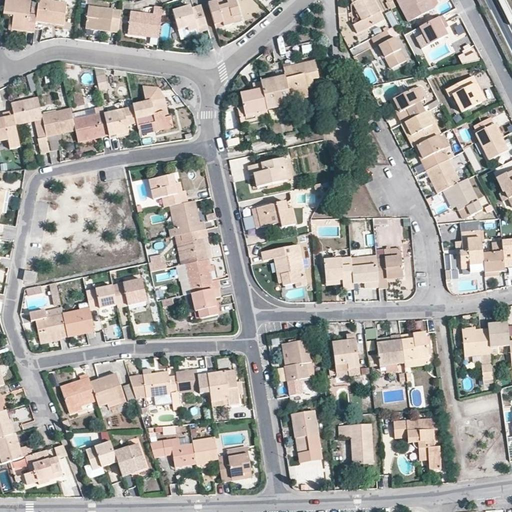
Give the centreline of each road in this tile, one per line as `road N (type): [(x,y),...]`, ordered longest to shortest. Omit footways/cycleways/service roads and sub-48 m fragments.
road 1 (residential): [(25,361),(5,309),(38,177),(207,140)]
road 2 (residential): [(252,343),(126,346),(25,361)]
road 3 (residential): [(2,74),(52,51),(145,63),(211,82)]
road 4 (residential): [(377,121),(430,226),(437,308)]
road 5 (residential): [(437,308),(246,312)]
road 6 (tertiary): [(93,510),(278,505)]
road 7 (residential): [(246,312),(207,140)]
road 8 (residential): [(25,361),(42,415),(51,415),(93,510)]
road 9 (tertiary): [(278,505),(443,497)]
road 10 (residential): [(278,505),(252,343)]
road 11 (residential): [(211,82),(302,0)]
